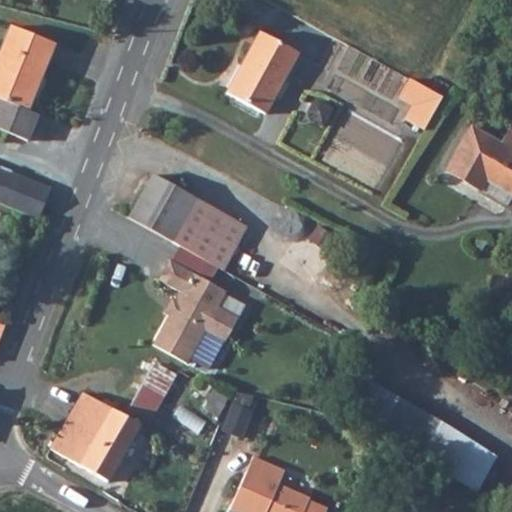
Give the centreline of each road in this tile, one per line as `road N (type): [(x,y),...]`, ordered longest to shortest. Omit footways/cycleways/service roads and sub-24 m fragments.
road 1 (residential): [(124,85),(294,165),(394,227),(423,234),(488,222)]
road 2 (tertiary): [(0,409),(124,85)]
